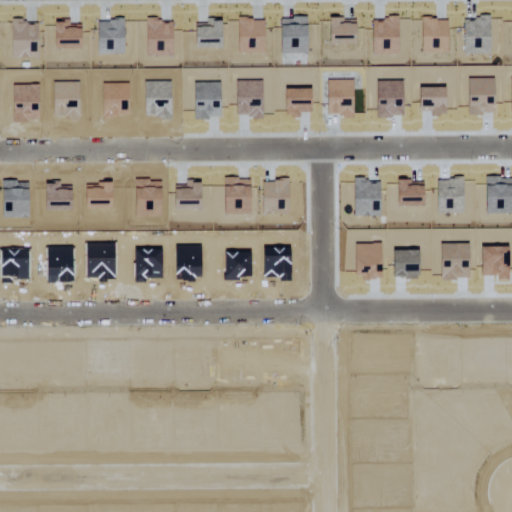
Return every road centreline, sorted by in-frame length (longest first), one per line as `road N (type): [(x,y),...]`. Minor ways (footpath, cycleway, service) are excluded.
road 1 (residential): [(0,308),(511,306)]
road 2 (residential): [(511,152),(0,153)]
road 3 (residential): [(324,153),(324,511)]
road 4 (residential): [(0,479),(324,477)]
